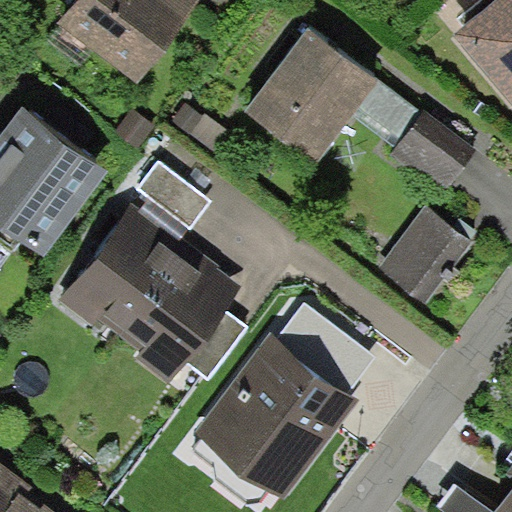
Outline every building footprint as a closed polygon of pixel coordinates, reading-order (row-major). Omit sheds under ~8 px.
[(195,0),(76,0),(61,23),(142,78),(195,0)] [(511,0),(486,0),(446,41),(511,105),(511,0)] [(377,78),(285,16),(235,90),(327,152),(377,78)] [(103,176),(15,109),(0,128),(0,216),(46,251),(103,176)] [(479,153),(428,112),(394,154),(445,195),(479,153)] [(157,159),(136,188),(189,227),(211,200),(157,159)] [(144,223),(113,202),(48,295),(170,379),(235,287),(209,269),(144,223)] [(476,244),(426,204),(376,267),(426,307),(476,244)] [(281,337),(271,330),(190,440),(279,504),(359,394),(352,388),(376,356),(306,304),(281,337)] [(511,511),(511,458),(504,469),(511,475),(511,489),(495,511),(511,511)] [(65,511),(0,467),(0,511),(65,511)] [(449,511),(495,511),(455,480),(437,503),(449,511)]
